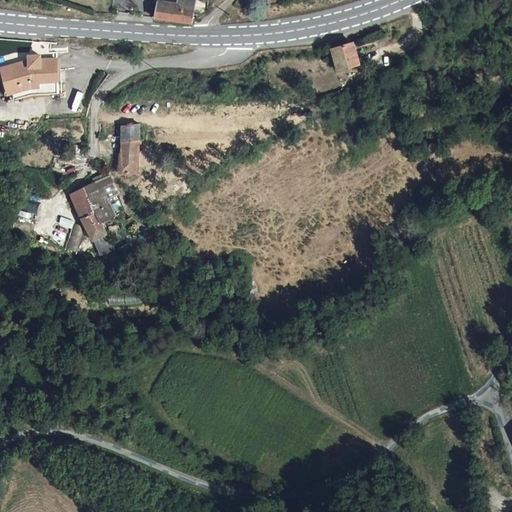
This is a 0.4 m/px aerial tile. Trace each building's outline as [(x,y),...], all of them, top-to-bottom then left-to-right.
[(148,16),(186,18),(189,6),(176,4),(175,5),(168,4),(152,0),(148,16)] [(362,63),(354,44),(333,50),(340,71),(362,63)] [(57,89),(57,85),(57,68),(44,66),(44,63),(36,61),(36,65),(29,66),(30,67),(6,71),(7,78),(9,90),(40,85),(57,89)] [(56,101),(57,89),(40,85),(9,90),(7,78),(6,71),(2,72),(5,96),(12,96),(13,103),(35,100),(56,101)] [(138,164),(140,125),(122,126),(121,172),(137,172),(138,164)] [(118,189),(112,175),(95,183),(102,197),(110,193),(118,189)] [(108,207),(102,197),(95,183),(72,194),(81,217),(87,229),(102,256),(115,249),(104,222),(119,215),(115,204),(108,207)] [(115,204),(110,193),(102,197),(108,207),(115,204)] [(56,221),(57,211),(41,208),(39,218),(56,221)]
